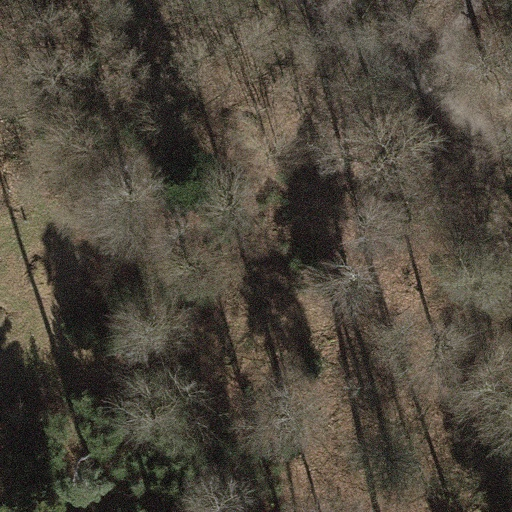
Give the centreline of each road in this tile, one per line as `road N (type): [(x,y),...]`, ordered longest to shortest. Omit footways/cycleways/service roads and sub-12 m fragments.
road 1 (track): [(284,0),(445,109)]
road 2 (track): [(445,109),(511,258)]
